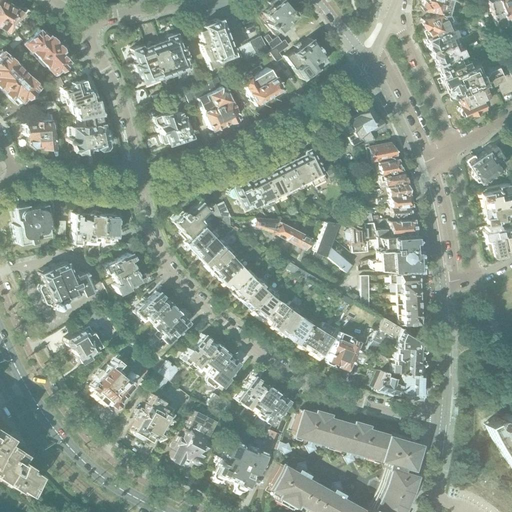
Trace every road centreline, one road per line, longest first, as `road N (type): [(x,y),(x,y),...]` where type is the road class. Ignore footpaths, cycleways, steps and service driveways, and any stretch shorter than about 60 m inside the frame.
road 1 (residential): [(440,418),(340,395),(275,364),(170,270),(143,214),(138,182)]
road 2 (residential): [(206,511),(131,475),(84,435),(41,375),(0,285)]
road 3 (residential): [(138,182),(257,140),(366,68)]
road 4 (secondary): [(161,511),(94,473),(70,448),(0,334)]
road 5 (residential): [(138,182),(120,104),(76,23)]
road 6 (residential): [(448,149),(394,23)]
road 7 (residential): [(440,418),(439,285)]
road 8 (residential): [(474,278),(448,149)]
road 9 (residential): [(15,176),(138,182)]
road 10 (residential): [(416,166),(439,285)]
